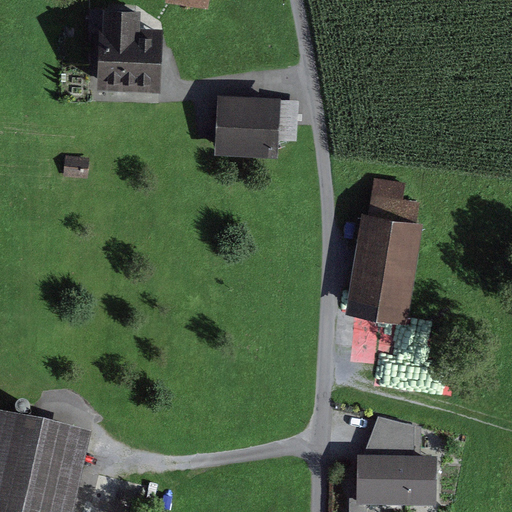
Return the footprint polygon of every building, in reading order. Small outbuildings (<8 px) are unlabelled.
[(141,3),(104,1),(103,20),(99,20),(97,85),(159,86),(162,31),(163,22),(141,21),(141,3)] [(280,93),(217,91),(216,134),(215,153),(279,153),(279,149),(279,138),(297,139),(298,125),(300,99),(280,97),(280,93)] [(89,157),(66,154),(64,174),(88,179),(89,157)] [(369,210),(362,209),(345,310),(407,319),(423,218),(416,217),(420,198),(403,195),(405,182),(375,176),(369,210)] [(72,511),(90,432),(0,412),(0,511),(72,511)] [(365,457),(358,457),(357,498),(350,498),(349,511),(366,511),(367,507),(437,507),(438,457),(422,458),(421,428),(379,418),(365,457)]
